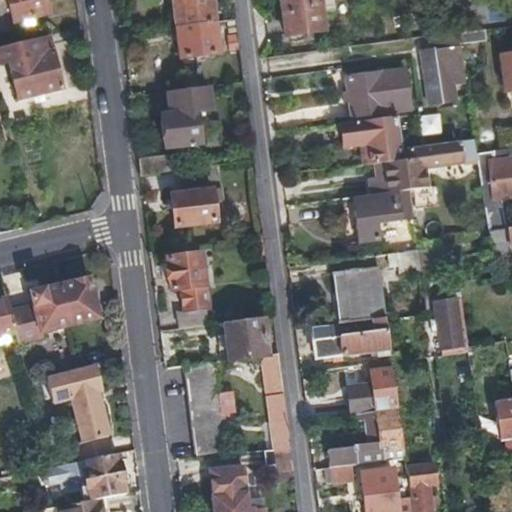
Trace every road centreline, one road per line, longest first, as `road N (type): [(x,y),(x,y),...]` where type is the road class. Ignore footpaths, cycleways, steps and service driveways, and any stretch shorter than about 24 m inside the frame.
road 1 (residential): [(123,226),(161,511)]
road 2 (residential): [(96,0),(123,226)]
road 3 (residential): [(0,257),(123,226)]
